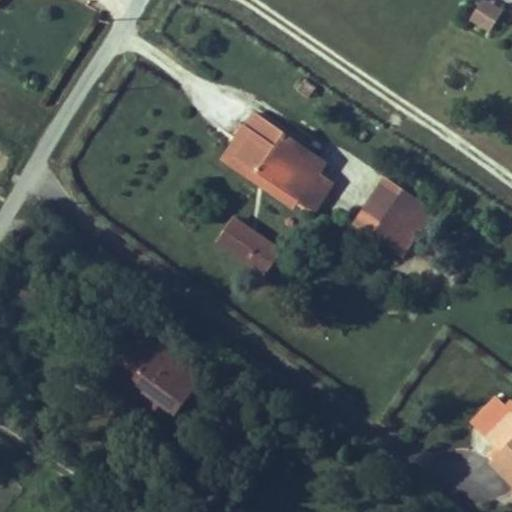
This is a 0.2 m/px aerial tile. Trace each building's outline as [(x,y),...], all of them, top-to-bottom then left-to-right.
[(491,35),(504,11),(485,0),(482,0),(469,22),(491,35)] [(291,59),(285,68),(295,75),(302,66),(291,59)] [(329,165),(252,113),(239,133),(240,134),(247,139),(233,161),(298,205),(314,215),(334,186),(321,177),(329,165)] [(294,210),(298,205),(233,161),(247,139),(240,134),(222,162),(294,210)] [(401,259),(433,211),(384,179),(353,227),(401,259)] [(220,243),(249,263),(265,241),(235,220),(220,243)] [(265,241),(249,263),(267,275),(283,253),(265,241)] [(156,394),(186,358),(126,308),(88,353),(108,369),(115,360),(156,394)] [(115,360),(108,369),(149,403),(156,394),(115,360)] [(501,454),(511,443),(511,401),(510,400),(504,406),(495,398),(470,424),(501,454)] [(229,441),(242,426),(222,410),(210,425),(229,441)] [(511,443),(501,454),(489,467),(511,489),(511,443)]
